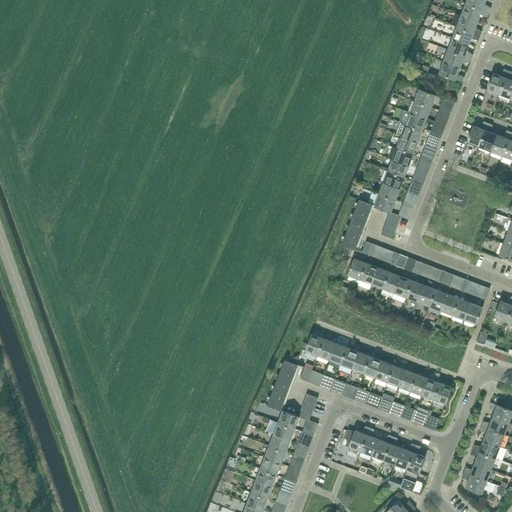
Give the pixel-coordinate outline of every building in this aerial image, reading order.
[(484,4),(486,0),(467,0),(466,3),(489,12),(491,8),(484,4)] [(488,17),(489,12),(466,3),(461,15),(478,21),(480,15),(488,17)] [(475,28),(478,21),(461,15),(457,27),(480,36),(482,31),(475,28)] [(479,40),(480,36),(457,27),(453,36),(450,35),(450,37),(453,38),(469,45),(471,38),(479,40)] [(467,51),(469,45),(453,38),(448,50),(471,59),(473,54),(467,51)] [(470,63),(471,59),(448,50),(444,61),(460,68),(462,62),(470,63)] [(458,74),(460,68),(444,61),(439,73),(456,80),(456,79),(463,82),(464,77),(458,74)] [(499,94),(508,71),(504,69),(500,75),(494,73),(487,90),(499,94)] [(511,80),(511,76),(511,72),(508,71),(499,94),(511,99),(511,96),(511,80)] [(436,96),(436,95),(419,89),(419,90),(415,101),(431,107),(436,96)] [(443,98),(440,108),(445,110),(451,112),(455,102),(443,98)] [(427,119),(431,107),(415,101),(410,113),(427,119)] [(422,131),(427,119),(410,113),(406,124),(422,131)] [(438,113),(431,131),(436,133),(442,135),(449,117),(444,115),(438,113)] [(479,146),(488,123),(483,121),(480,128),(474,126),(474,125),(467,142),(468,142),(479,146)] [(401,122),(396,134),(401,136),(418,142),(422,131),(406,124),(401,122)] [(491,132),(493,125),(488,123),(479,146),(491,151),(497,134),(491,132)] [(511,132),(507,130),(503,137),(497,134),(491,151),(502,155),(511,132)] [(511,132),(502,155),(511,159),(511,132)] [(413,154),(418,142),(401,136),(397,147),(413,154)] [(429,136),(422,154),(428,156),(433,158),(440,140),(435,138),(429,136)] [(409,166),(413,154),(397,147),(392,159),(409,166)] [(404,177),(409,166),(392,159),(388,171),(404,177)] [(420,159),(413,177),(419,180),(424,182),(431,163),(426,161),(420,159)] [(400,189),(404,177),(388,171),(383,182),(400,189)] [(395,200),(400,189),(383,182),(379,194),(395,200)] [(411,182),(404,201),(410,203),(415,205),(422,187),(417,184),(411,182)] [(391,212),(395,200),(379,194),(374,205),(374,206),(389,212),(391,212)] [(368,216),(372,204),(359,200),(355,211),(359,212),(368,216)] [(401,216),(410,219),(413,210),(408,207),(402,205),(399,215),(401,216)] [(368,216),(359,212),(355,211),(351,222),(364,227),(368,216)] [(391,212),(389,212),(387,217),(399,222),(401,216),(399,215),(391,212)] [(396,227),(399,222),(387,217),(385,223),(396,227)] [(359,238),(364,227),(351,222),(346,234),(359,238)] [(394,233),(396,227),(385,223),(383,228),(394,233)] [(394,234),(394,233),(383,228),(381,234),(392,239),(394,234)] [(355,250),(359,238),(346,234),(342,245),(355,250)] [(361,252),(368,255),(372,243),(365,241),(361,252)] [(511,246),(504,243),(499,254),(499,255),(511,259),(511,246)] [(394,252),(376,245),(371,256),(390,263),(392,257),(394,252)] [(397,259),(395,265),(413,272),(415,266),(417,261),(399,254),(397,259)] [(355,258),(354,258),(348,275),(360,279),(366,263),(355,258)] [(371,284),(378,267),(366,263),(360,279),(371,284)] [(420,268),(418,274),(436,281),(439,275),(441,270),(422,263),(420,268)] [(383,288),(389,272),(378,267),(371,284),(383,288)] [(464,279),(446,271),(443,277),(441,283),(460,290),(462,284),(464,279)] [(395,293),(401,276),(389,272),(383,288),(395,293)] [(406,297),(413,280),(401,276),(395,293),(406,297)] [(416,305),(418,302),(424,285),(413,280),(406,297),(417,301),(415,305),(416,305)] [(487,287),(469,280),(467,286),(464,292),(482,299),(487,287)] [(430,306),(436,289),(424,285),(418,302),(430,306)] [(440,314),(441,311),(448,294),(436,289),(430,306),(440,310),(439,314),(440,314)] [(453,315),(459,298),(448,294),(441,311),(453,315)] [(507,322),(511,307),(511,296),(508,303),(501,301),(502,300),(501,300),(494,317),(495,317),(507,322)] [(464,319),(471,303),(459,298),(453,315),(464,319)] [(482,307),(471,303),(464,319),(476,324),(483,307),(482,307)] [(488,333),(483,332),(481,331),(477,341),(484,344),(488,333)] [(313,334),(312,333),(309,342),(305,351),(306,351),(317,355),(324,338),(313,334)] [(488,337),(485,344),(496,348),(499,341),(488,337)] [(329,359),(335,343),(324,338),(317,355),(329,359)] [(341,364),(347,347),(335,343),(329,359),(341,364)] [(352,368),(359,352),(347,347),(341,364),(352,368)] [(364,373),(370,356),(359,352),(352,368),(364,373)] [(376,377),(382,361),(370,356),(364,373),(376,377)] [(293,376),(298,365),(285,360),(281,371),(293,376)] [(387,382),(394,365),(382,361),(376,377),(387,382)] [(399,386),(405,370),(394,365),(387,382),(399,386)] [(298,378),(307,381),(311,370),(303,367),(298,378)] [(410,391),(417,374),(405,370),(399,386),(410,391)] [(293,376),(281,371),(276,382),(289,387),(293,376)] [(333,378),(314,371),(310,382),(328,389),(330,384),(333,378)] [(422,395),(428,378),(417,374),(410,391),(422,395)] [(433,399),(440,383),(428,378),(422,395),(433,399)] [(356,387),(337,380),(335,386),(333,391),(351,398),(353,393),(356,387)] [(289,387),(276,382),(272,394),(285,399),(289,387)] [(452,387),(451,387),(440,383),(433,399),(445,404),(446,404),(452,387)] [(379,396),(360,388),(358,394),(356,400),(375,407),(377,402),(379,396)] [(281,410),(285,399),(272,394),(267,405),(280,410),(281,410)] [(316,403),(318,398),(307,394),(305,399),(316,403)] [(402,404),(384,397),(382,403),(380,409),(398,416),(400,410),(402,404)] [(314,409),(316,403),(305,399),(302,405),(314,409)] [(497,405),(490,403),(490,402),(488,407),(495,411),(493,416),(509,423),(511,415),(511,410),(497,405)] [(311,415),(314,409),(302,405),(300,410),(311,415)] [(423,419),(426,413),(407,406),(405,412),(403,417),(403,418),(421,425),(423,419)] [(300,417),(298,416),(283,410),(282,410),(282,411),(283,411),(278,422),(280,423),(295,429),(299,417),(300,417)] [(309,421),(311,415),(300,410),(298,416),(300,417),(307,420),(309,421)] [(440,419),(430,415),(428,421),(426,427),(435,430),(440,419)] [(505,435),(509,423),(493,416),(490,423),(483,421),(481,426),(505,435)] [(307,420),(303,429),(309,431),(314,434),(318,424),(310,421),(309,421),(307,420)] [(295,429),(280,423),(278,422),(274,434),(280,436),(290,440),(295,429)] [(361,451),(370,428),(365,426),(362,432),(356,430),(355,430),(349,447),(361,451)] [(500,446),(505,435),(481,426),(479,430),(486,434),(484,440),(500,446)] [(372,436),(374,429),(370,428),(361,451),(372,455),(379,439),(372,436)] [(290,440),(280,436),(274,434),(269,446),(280,450),(286,452),(290,440)] [(307,436),(302,434),(294,452),(300,455),(306,457),(313,438),(307,436)] [(384,460),(393,436),(388,435),(385,441),(379,439),(372,455),(384,460)] [(344,439),(345,437),(342,436),(342,438),(341,438),(337,449),(342,451),(345,442),(344,442),(345,440),(344,439)] [(396,445),(397,438),(393,436),(384,460),(396,464),(402,448),(396,445)] [(496,458),(500,446),(484,440),(481,446),(474,444),(472,449),(496,458)] [(407,469),(416,445),(411,444),(408,450),(402,448),(396,464),(407,469)] [(419,454),(421,447),(416,445),(407,469),(419,473),(418,473),(419,474),(426,457),(425,456),(425,457),(419,454)] [(286,452),(280,450),(269,446),(265,457),(280,463),(281,464),(286,452)] [(491,470),(496,458),(472,449),(470,454),(477,457),(475,463),(491,470)] [(281,464),(280,463),(265,457),(260,469),(277,475),(281,464)] [(299,459),(293,457),(285,476),(292,478),(297,480),(304,461),(299,459)] [(487,481),(491,470),(475,463),(472,469),(465,468),(463,472),(487,481)] [(365,474),(368,468),(362,465),(359,472),(365,474)] [(272,487),(277,475),(260,469),(256,481),(272,487)] [(482,493),(487,481),(463,472),(462,477),(468,480),(466,486),(465,487),(482,493),(483,493),(482,493)] [(400,487),(402,483),(390,478),(390,480),(388,483),(400,487)] [(404,479),(400,488),(405,489),(407,490),(412,492),(414,486),(415,483),(404,479)] [(290,483),(284,480),(276,499),(283,501),(288,503),(295,485),(290,483)] [(268,499),(272,487),(256,481),(251,492),(268,499)] [(505,488),(500,487),(499,486),(496,493),(504,496),(506,489),(505,488)] [(263,510),(268,499),(251,492),(247,504),(263,510)] [(399,501),(398,500),(386,511),(404,511),(412,505),(409,501),(403,505),(399,501)]
